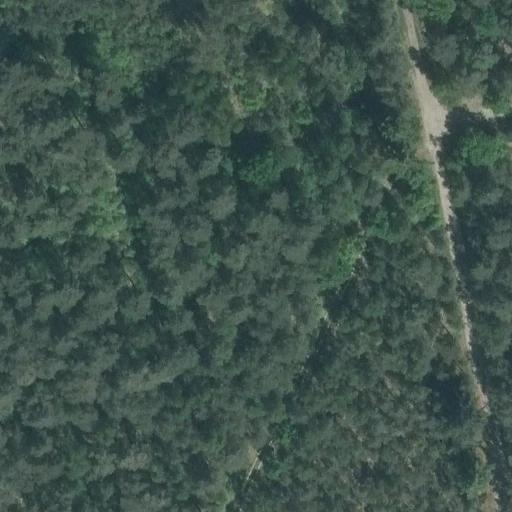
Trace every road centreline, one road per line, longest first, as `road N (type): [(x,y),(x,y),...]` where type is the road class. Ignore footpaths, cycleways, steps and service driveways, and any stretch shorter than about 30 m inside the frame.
road 1 (track): [(398,0),(448,196),(510,511)]
road 2 (track): [(425,123),(389,164),(230,511)]
road 3 (track): [(425,123),(511,27)]
